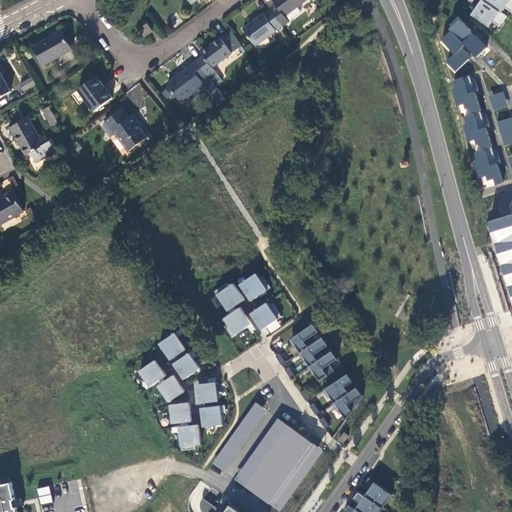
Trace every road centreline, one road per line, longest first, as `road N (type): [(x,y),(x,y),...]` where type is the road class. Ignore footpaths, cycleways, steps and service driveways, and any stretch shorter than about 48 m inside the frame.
road 1 (track): [(411,511),(422,447),(403,363),(340,307),(299,252),(324,99),(314,37)]
road 2 (secondary): [(491,341),(410,46),(390,0)]
road 3 (residential): [(491,341),(424,371),(324,511)]
road 4 (residential): [(225,0),(139,68),(77,0)]
